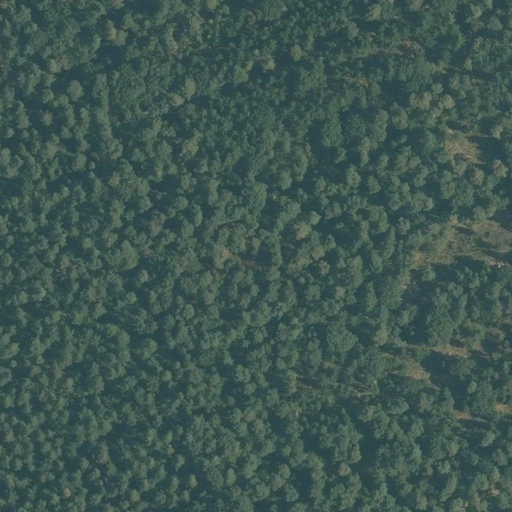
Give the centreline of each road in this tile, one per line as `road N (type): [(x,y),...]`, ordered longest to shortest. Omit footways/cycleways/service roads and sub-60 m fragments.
road 1 (track): [(240,0),(0,113)]
road 2 (track): [(511,192),(449,0)]
